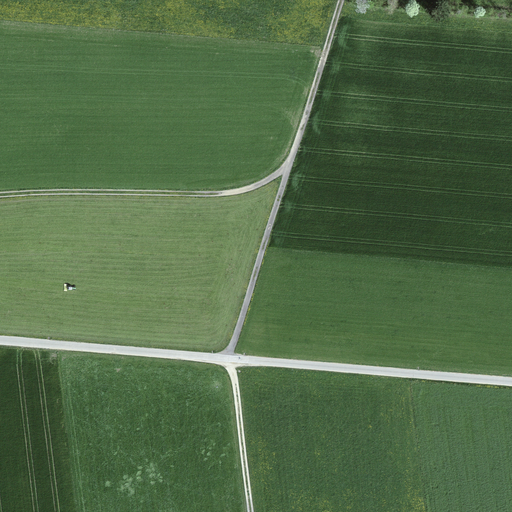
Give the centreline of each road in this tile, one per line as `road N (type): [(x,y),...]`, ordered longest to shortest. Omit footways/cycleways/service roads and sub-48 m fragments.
road 1 (track): [(341,0),(228,358),(250,511)]
road 2 (unclassified): [(0,339),(511,381)]
road 3 (track): [(0,195),(216,194),(243,190),(288,166)]
